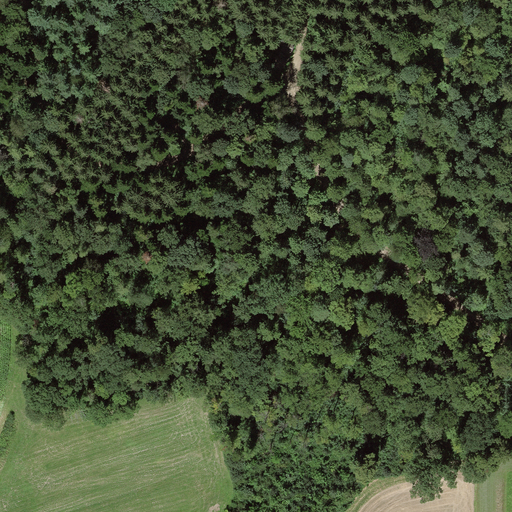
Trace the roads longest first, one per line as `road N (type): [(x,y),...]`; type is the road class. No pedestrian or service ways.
road 1 (track): [(511,349),(391,261),(326,193),(291,82),(295,0)]
road 2 (track): [(291,82),(173,141),(87,157),(57,118),(24,0)]
